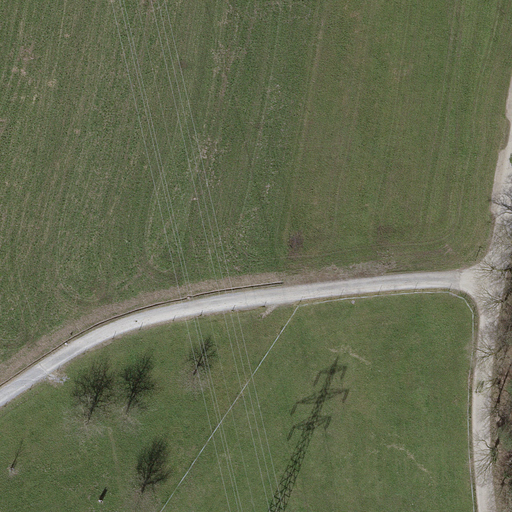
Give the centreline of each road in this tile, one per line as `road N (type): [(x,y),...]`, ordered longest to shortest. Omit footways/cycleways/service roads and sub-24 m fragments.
road 1 (track): [(0,394),(136,318),(322,289),(494,275)]
road 2 (track): [(494,275),(482,407),(490,511)]
